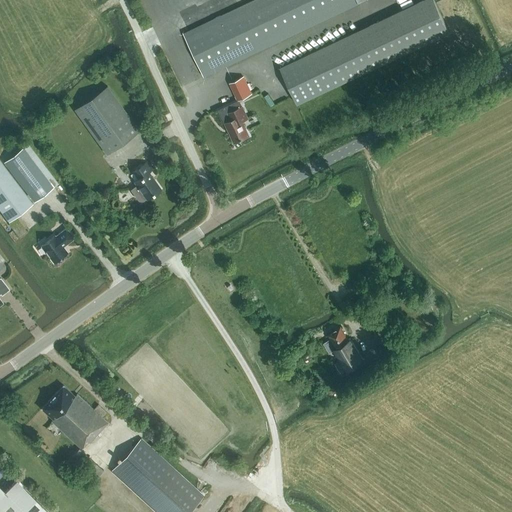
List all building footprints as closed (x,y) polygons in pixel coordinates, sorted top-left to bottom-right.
[(253,0),(183,33),(204,76),(365,0),(253,0)] [(298,103),(450,32),(434,0),(420,0),(280,66),(298,103)] [(252,93),(244,75),(229,82),(237,100),(252,93)] [(107,86),(103,88),(75,109),(107,154),(139,130),(107,86)] [(235,141),(248,135),(242,121),(248,119),(242,106),(230,112),(233,119),(226,122),(235,141)] [(22,144),(23,147),(19,150),(15,145),(5,153),(9,158),(4,161),(34,201),(59,183),(27,141),(22,144)] [(33,202),(0,159),(0,209),(9,221),(33,202)] [(135,181),(137,184),(130,189),(138,199),(141,200),(143,200),(146,197),(147,198),(160,188),(148,172),(152,169),(146,162),(133,171),(138,178),(135,181)] [(74,238),(66,228),(55,236),(55,235),(41,246),(54,262),(68,252),(63,246),(74,238)] [(0,303),(2,302),(0,299),(0,293),(1,293),(2,294),(9,289),(1,278),(0,278),(0,303)] [(341,372),(363,358),(351,338),(348,339),(341,327),(330,334),(334,340),(331,342),(342,359),(335,363),(341,372)] [(343,383),(337,375),(325,382),(321,376),(312,381),(317,388),(315,390),(321,400),(337,390),(335,388),(343,383)] [(75,395),(63,385),(56,392),(48,400),(42,408),(53,419),(51,421),(81,448),(88,441),(89,442),(108,422),(102,417),(106,412),(98,404),(93,409),(77,393),(75,395)] [(188,511),(203,496),(174,469),(141,439),(112,470),(158,511),(188,511)] [(104,470),(79,447),(65,464),(74,472),(82,464),(97,477),(104,470)] [(50,511),(17,479),(5,491),(0,485),(0,511),(50,511)]
